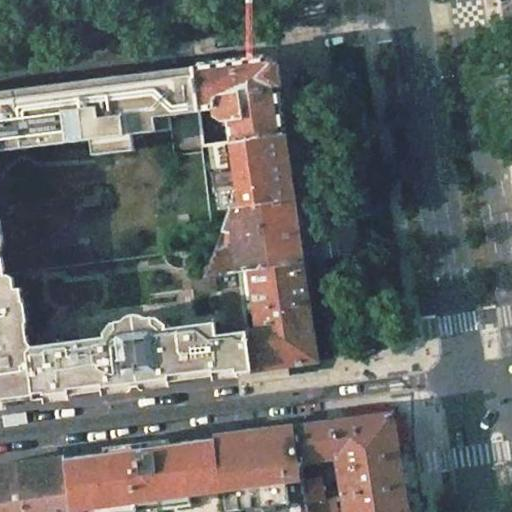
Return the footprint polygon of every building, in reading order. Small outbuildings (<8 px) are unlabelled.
[(274,58),(193,68),(193,71),(199,111),(199,112),(215,110),(216,117),(222,121),(223,127),(228,126),(231,143),(285,134),(274,58)] [(0,404),(34,400),(28,352),(32,347),(31,345),(26,341),(17,278),(5,280),(0,245),(0,244),(2,244),(0,228),(0,151),(93,140),(95,155),(135,150),(134,134),(173,129),(171,115),(199,111),(193,71),(120,80),(120,77),(90,80),(91,84),(0,95),(0,404)] [(295,200),(285,134),(231,143),(211,146),(221,211),(233,210),(295,200)] [(206,275),(241,270),(251,269),(304,262),(295,200),(233,210),(225,228),(217,248),(206,275)] [(304,262),(251,269),(252,282),(254,299),(245,300),(246,311),(256,310),(310,303),(304,262)] [(251,269),(241,270),(243,284),(252,282),(251,269)] [(310,303),(256,310),(257,322),(284,318),(288,312),(311,309),(310,303)] [(319,361),(311,309),(288,312),(284,318),(257,322),(258,329),(249,330),(254,370),(319,361)] [(34,400),(254,370),(249,330),(248,329),(219,333),(217,321),(162,328),(155,322),(154,315),(144,316),(141,314),(139,313),(136,312),(130,314),(128,316),(126,318),(117,319),(118,327),(112,334),(31,345),(32,347),(28,352),(34,400)] [(393,414),(295,427),(299,461),(337,456),(343,491),(344,497),(405,487),(393,414)] [(295,427),(217,438),(225,511),(227,511),(304,502),(302,484),(300,471),(299,461),(295,427)] [(225,511),(217,438),(66,458),(72,511),(225,511)] [(0,511),(72,511),(66,458),(0,466),(0,511)] [(321,481),(302,484),(304,502),(304,504),(324,501),(323,494),(321,481)] [(408,511),(405,487),(344,497),(345,511),(408,511)] [(330,511),(328,500),(325,501),(324,501),(304,504),(305,511),(330,511)]
